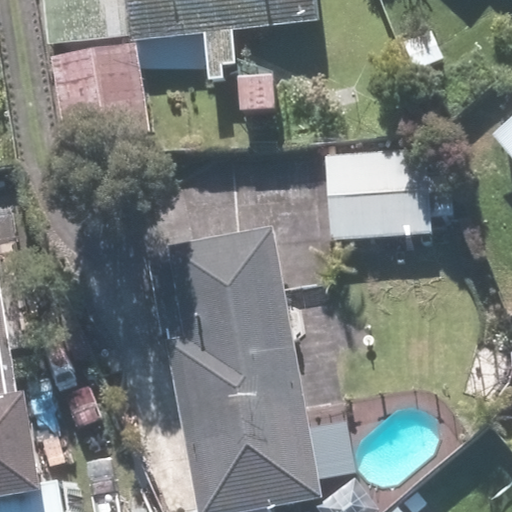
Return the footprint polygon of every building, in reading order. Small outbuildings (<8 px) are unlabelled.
[(208,42),(212,88),(231,86),(230,70),(242,69),(239,39),(325,32),(322,0),(50,0),(64,151),(155,143),(147,47),(192,43),(208,42)] [(511,128),(497,141),(511,158),(511,128)] [(434,239),(433,222),(458,221),(456,181),(431,183),(430,152),(330,157),(334,244),(434,239)] [(278,511),(329,504),(284,232),(176,250),(192,343),(173,346),(200,508),(191,510),(191,511),(278,511)] [(0,511),(72,511),(70,487),(53,490),(47,440),(69,438),(63,391),(20,397),(4,261),(0,261),(0,511)]
